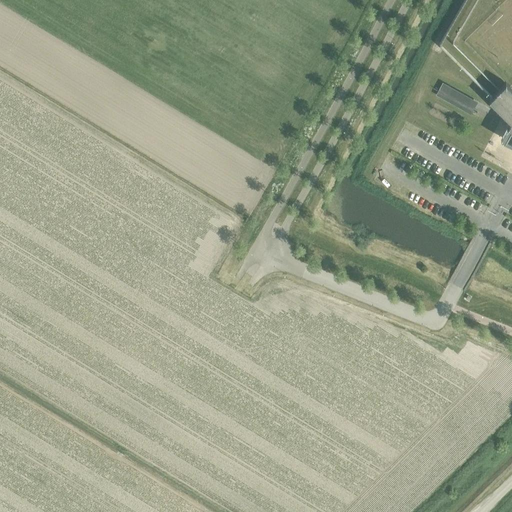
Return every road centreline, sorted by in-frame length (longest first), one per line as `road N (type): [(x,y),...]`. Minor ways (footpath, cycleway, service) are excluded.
road 1 (residential): [(498,212),(441,317),(426,319),(269,254)]
road 2 (unclassified): [(269,254),(407,0)]
road 3 (unclassified): [(391,0),(256,247)]
